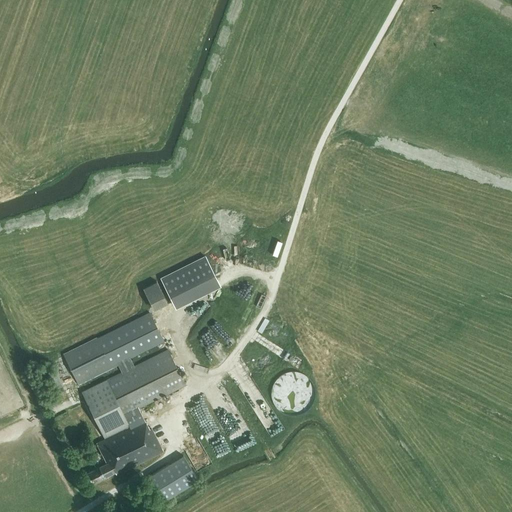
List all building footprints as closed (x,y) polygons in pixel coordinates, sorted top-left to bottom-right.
[(272,228),(268,232),(279,242),(283,237),(272,228)] [(206,257),(161,279),(172,301),(217,279),(206,257)] [(167,302),(156,281),(143,288),(154,309),(167,302)] [(87,473),(92,484),(116,472),(117,474),(163,451),(152,428),(150,429),(141,412),(140,412),(138,409),(186,385),(168,349),(134,366),(130,358),(164,341),(150,312),(64,355),(77,381),(116,361),(122,372),(83,391),(106,438),(98,443),(108,463),(87,473)] [(270,399),(276,409),(285,415),(296,415),(306,409),(312,400),(312,389),(306,379),(297,373),(286,373),(276,379),(270,388),(270,399)] [(262,419),(271,434),(285,427),(278,415),(271,420),(268,415),(262,419)] [(164,500),(198,479),(184,455),(149,476),(164,500)]
